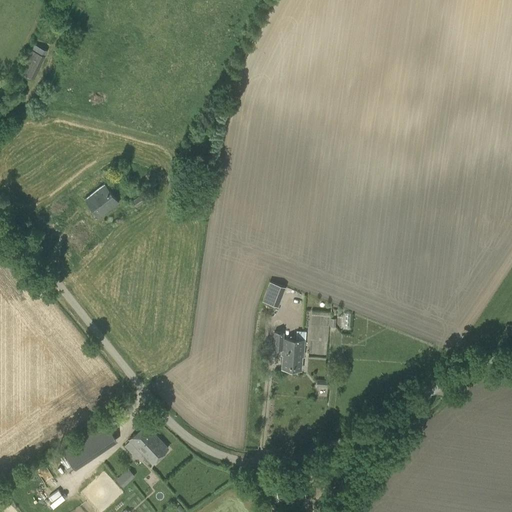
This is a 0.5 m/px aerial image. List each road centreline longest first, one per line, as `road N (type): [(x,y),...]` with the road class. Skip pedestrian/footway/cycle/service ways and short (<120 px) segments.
road 1 (unclassified): [(511,355),(303,455),(229,459),(173,425),(0,210)]
road 2 (unknown): [(257,463),(268,317)]
road 3 (track): [(328,511),(403,410)]
